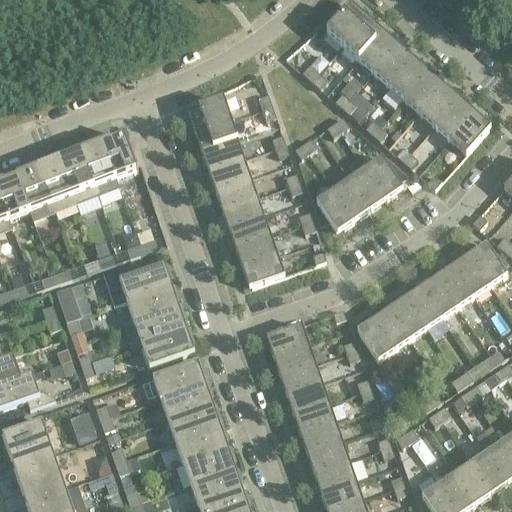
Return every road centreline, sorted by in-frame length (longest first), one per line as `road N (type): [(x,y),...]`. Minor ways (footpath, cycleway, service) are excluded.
road 1 (residential): [(222,336),(339,295),(455,218),(511,155)]
road 2 (residential): [(222,336),(140,100)]
road 3 (residential): [(140,100),(257,42),(308,0)]
road 4 (residential): [(282,511),(222,336)]
road 5 (residential): [(511,102),(396,0)]
road 6 (residential): [(0,152),(140,100)]
